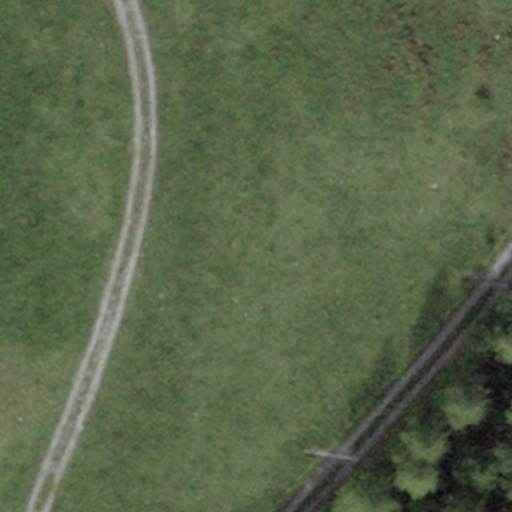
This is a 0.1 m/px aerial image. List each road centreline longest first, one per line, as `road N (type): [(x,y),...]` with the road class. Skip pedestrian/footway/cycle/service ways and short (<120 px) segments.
road 1 (track): [(39,511),(132,253),(132,26),(123,0)]
road 2 (track): [(288,511),(511,244)]
